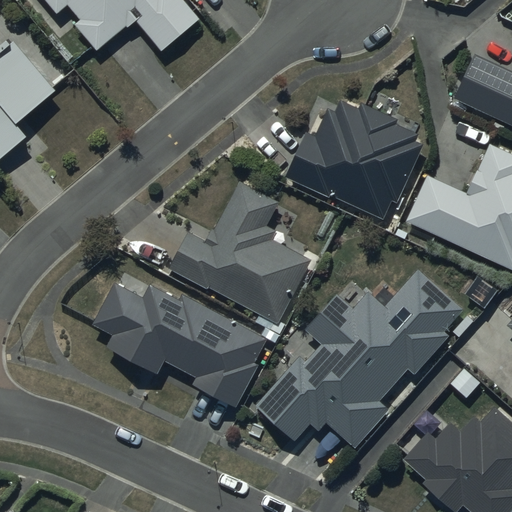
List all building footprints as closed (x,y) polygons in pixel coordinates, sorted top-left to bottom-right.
[(98,49),(135,17),(162,48),(199,16),(185,0),(48,0),(58,11),(69,2),(80,16),(74,22),(98,49)] [(0,41),(0,156),(28,133),(17,119),(57,87),(14,36),(3,46),(0,41)] [(305,130),(285,175),(382,218),(385,209),(392,212),(423,142),(415,139),(417,133),(396,124),(398,118),(361,102),(359,106),(340,98),(335,108),(328,105),(315,135),(305,130)] [(426,172),(406,218),(511,268),(511,152),(489,141),(466,190),(426,172)] [(278,200),(238,181),(215,228),(209,226),(203,238),(186,230),(168,267),(206,285),(207,283),(277,321),(310,258),(272,238),(276,229),(266,224),(278,200)] [(462,308),(417,267),(384,303),(367,287),(351,305),(335,290),(305,327),(322,341),(305,362),(298,356),(255,404),(294,440),(310,422),(318,429),(325,421),(354,447),(388,409),(378,400),(408,366),(413,372),(447,334),(443,330),(462,308)] [(142,296),(112,280),(91,321),(112,332),(106,344),(158,371),(165,359),(195,375),(191,382),(235,405),(256,364),(252,362),(265,336),(181,292),(179,297),(149,282),(142,296)] [(428,430),(403,457),(425,478),(423,481),(455,511),(464,503),(473,511),(509,511),(511,509),(511,420),(494,405),(481,420),(474,414),(462,428),(451,418),(435,436),(428,430)]
